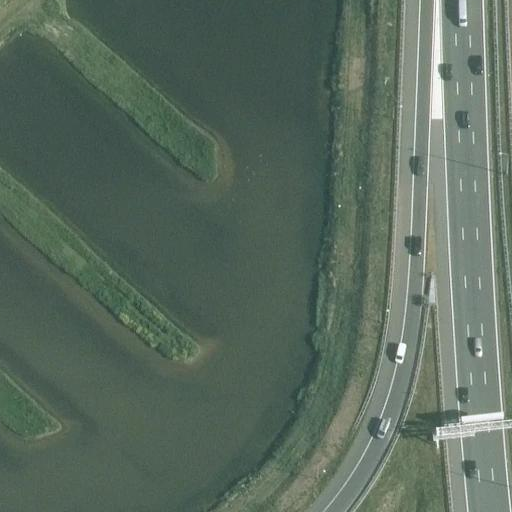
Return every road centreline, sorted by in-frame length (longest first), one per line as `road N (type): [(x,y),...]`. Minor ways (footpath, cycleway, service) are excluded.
road 1 (motorway): [(442,0),(422,121),(410,337),(381,437),(334,511)]
road 2 (motorway): [(462,0),(487,511)]
